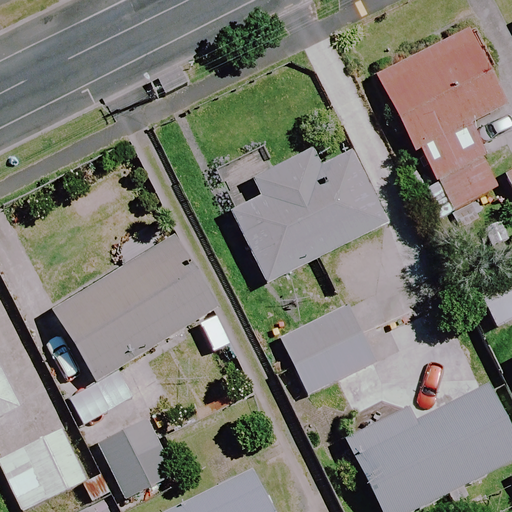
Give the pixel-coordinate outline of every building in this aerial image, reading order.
[(507,110),(470,37),(376,84),(421,172),(407,179),(430,222),(511,180),(511,170),(487,121),(507,110)] [(384,234),(342,145),(307,162),(225,200),(267,289),(384,234)] [(193,333),(150,261),(53,319),(96,390),(193,333)] [(511,324),(511,270),(476,288),(497,332),(511,324)] [(374,369),(347,313),(280,347),(308,402),(374,369)] [(0,424),(15,418),(0,386),(0,424)] [(426,511),(511,469),(511,440),(488,391),(415,428),(408,414),(343,446),(376,511),(426,511)] [(171,483),(148,431),(101,453),(125,504),(171,483)] [(35,511),(86,489),(60,433),(0,460),(0,473),(17,511),(35,511)] [(267,511),(253,480),(182,511),(267,511)]
